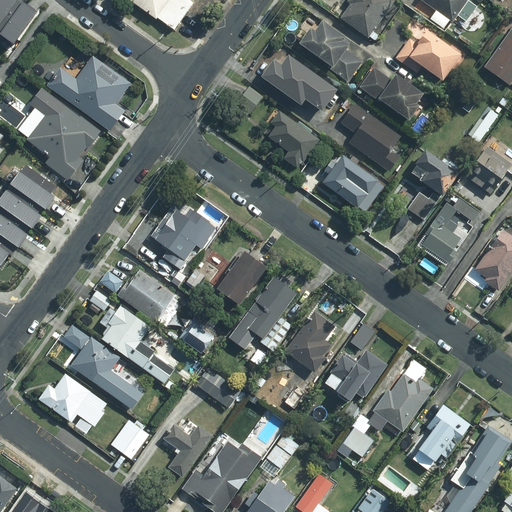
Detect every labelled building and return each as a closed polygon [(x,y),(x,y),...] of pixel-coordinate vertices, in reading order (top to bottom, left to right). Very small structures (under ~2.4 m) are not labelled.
[(0,0),(0,18),(11,4),(13,0),(0,0)] [(191,3),(186,0),(127,0),(172,31),(191,3)] [(348,4),(338,18),(366,38),(367,37),(372,40),(376,35),(371,31),(392,1),(390,0),(346,0),(345,2),(348,4)] [(419,0),(434,11),(429,19),(441,28),(447,20),(450,23),(466,0),(419,0)] [(11,4),(0,18),(0,40),(6,45),(29,13),(16,3),(14,6),(11,4)] [(307,29),(296,45),(327,67),(326,68),(346,82),(361,62),(343,49),(345,47),(339,42),(341,39),(319,22),(311,33),(307,29)] [(511,26),(483,68),(507,85),(511,78),(511,26)] [(457,56),(423,32),(418,39),(417,39),(413,43),(408,40),(394,59),(415,73),(419,67),(439,81),(457,56)] [(129,85),(91,57),(74,80),(58,69),(44,88),(108,133),(123,112),(114,106),(129,85)] [(331,87),(301,65),(280,94),(320,123),(327,114),(313,104),(318,98),(321,101),(331,87)] [(419,96),(392,76),(389,80),(371,68),(358,87),(405,121),(415,107),(412,105),(419,96)] [(260,97),(248,88),(236,104),(249,113),(260,97)] [(78,120),(40,90),(27,106),(43,117),(24,142),(47,159),(42,165),(65,182),(81,162),(77,159),(83,150),(85,151),(99,133),(79,119),(78,120)] [(349,104),(344,100),(340,107),(345,110),(349,104)] [(398,137),(353,105),(339,123),(354,134),(348,143),(387,171),(397,157),(388,150),(398,137)] [(333,106),(328,112),(333,116),(338,110),(333,106)] [(506,109),(501,106),(496,113),(501,116),(506,109)] [(295,125),(277,112),(268,124),(273,128),(266,138),(287,152),(282,159),(294,168),(299,161),(301,163),(316,140),(300,129),(301,127),(296,123),(295,125)] [(493,140),(488,148),(504,159),(509,151),(493,140)] [(485,147),(464,177),(488,194),(509,165),(485,147)] [(455,175),(422,152),(412,166),(413,167),(408,173),(418,180),(416,182),(439,198),(455,175)] [(327,175),(320,184),(362,214),(381,187),(339,157),(333,166),(329,163),(322,171),(327,175)] [(5,193),(8,195),(38,216),(41,218),(49,207),(45,205),(53,195),(22,174),(18,180),(16,178),(5,193)] [(0,202),(0,214),(27,234),(29,235),(35,227),(32,225),(38,216),(8,195),(5,199),(3,198),(0,202)] [(456,205),(453,210),(465,218),(471,211),(458,201),(460,199),(456,196),(452,202),(456,205)] [(173,209),(153,237),(167,247),(161,255),(171,263),(172,262),(180,268),(186,260),(183,258),(194,243),(199,246),(212,228),(205,222),(206,220),(191,210),(185,218),(173,209)] [(0,246),(16,257),(24,246),(21,243),(27,234),(0,214),(0,246)] [(450,250),(458,239),(433,221),(423,234),(426,236),(420,245),(445,263),(453,252),(450,250)] [(483,281),(496,291),(511,268),(511,238),(501,231),(473,270),(485,278),(483,281)] [(0,246),(0,272),(7,262),(11,265),(16,257),(0,246)] [(224,272),(214,285),(238,302),(263,267),(239,250),(229,264),(224,259),(217,269),(224,272)] [(172,294),(137,269),(127,283),(124,280),(115,293),(153,320),(172,294)] [(194,269),(186,280),(195,287),(203,275),(194,269)] [(271,275),(246,309),(253,314),(245,325),(261,336),(259,340),(272,349),(289,325),(276,315),(293,292),(286,287),(289,281),(280,275),(277,279),(271,275)] [(94,289),(88,299),(92,301),(88,306),(97,312),(100,308),(102,309),(109,299),(94,289)] [(102,333),(99,337),(162,382),(172,368),(151,353),(153,350),(138,339),(147,326),(118,305),(113,311),(108,307),(98,321),(105,326),(101,331),(102,333)] [(312,310),(283,349),(311,371),(322,356),(320,354),(328,343),(321,338),(332,324),(312,310)] [(200,352),(211,336),(204,331),(207,327),(192,317),(178,336),(200,352)] [(362,322),(349,340),(359,348),(372,330),(362,322)] [(69,364),(129,406),(139,392),(107,369),(116,356),(70,323),(61,335),(80,348),(69,364)] [(340,353),(328,371),(340,379),(333,388),(346,398),(352,389),(361,396),(384,364),(364,349),(354,363),(340,353)] [(212,372),(206,368),(202,373),(208,378),(212,372)] [(102,401),(62,373),(51,388),(45,384),(36,397),(66,418),(67,417),(72,420),(76,413),(72,411),(82,397),(97,408),(102,401)] [(385,418),(400,428),(430,387),(416,377),(413,380),(403,373),(389,391),(387,389),(372,410),(373,411),(365,421),(377,429),(385,418)] [(199,374),(182,398),(190,404),(207,380),(199,374)] [(167,379),(164,385),(169,388),(173,384),(167,379)] [(293,410),(306,391),(294,382),(281,401),(293,410)] [(260,400),(252,395),(248,399),(256,405),(260,400)] [(349,401),(343,410),(350,415),(356,406),(349,401)] [(441,404),(426,426),(429,428),(416,447),(434,459),(439,452),(445,457),(468,425),(468,424),(441,404)] [(166,465),(180,475),(209,434),(187,418),(179,430),(171,424),(162,437),(178,448),(166,465)] [(324,425),(318,420),(312,428),(318,433),(324,425)] [(113,445),(130,458),(147,434),(130,422),(113,445)] [(441,511),(465,511),(499,463),(504,466),(511,454),(511,448),(506,444),(509,439),(487,425),(450,478),(461,485),(441,511)] [(353,426),(342,442),(359,454),(371,439),(353,426)] [(282,434),(256,470),(269,479),(278,467),(279,468),(296,444),(282,434)] [(194,469),(181,488),(194,498),(196,496),(201,500),(200,501),(215,511),(217,511),(258,456),(238,441),(234,447),(225,441),(201,474),(194,469)] [(511,462),(504,475),(511,480),(511,486),(503,500),(511,506),(511,462)] [(412,468),(401,468),(400,476),(412,477),(412,468)] [(14,489),(0,479),(0,509),(1,508),(5,511),(9,505),(5,503),(14,489)] [(280,511),(293,495),(281,487),(284,484),(277,479),(272,485),(266,480),(257,494),(252,491),(245,501),(249,505),(244,511),(280,511)] [(329,511),(327,510),(326,511),(298,511),(300,510),(302,511),(308,511),(321,496),(307,486),(288,511),(329,511)] [(380,511),(388,501),(371,489),(359,505),(368,511),(380,511)] [(33,511),(41,502),(26,491),(9,511),(33,511)] [(55,511),(41,502),(33,511),(55,511)]
